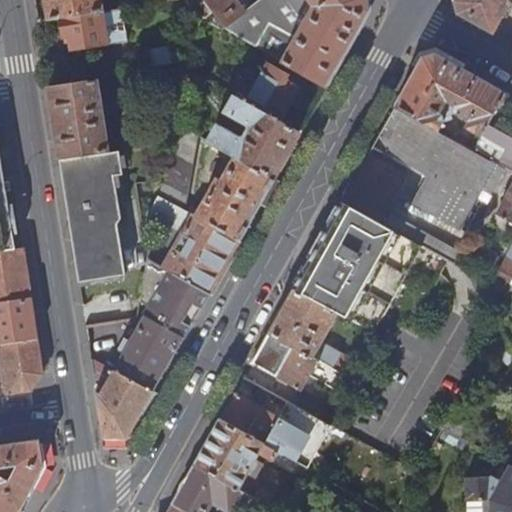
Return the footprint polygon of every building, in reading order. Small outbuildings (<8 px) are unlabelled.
[(61,17),(102,11),(100,0),(47,0),(50,19),(61,17)] [(124,0),(126,8),(144,6),(142,0),(124,0)] [(191,12),(185,0),(180,0),(176,1),(182,16),(191,12)] [(258,0),(244,11),(236,0),(201,0),(226,31),(325,86),(368,10),(367,0),(258,0)] [(457,13),(494,34),(511,3),(511,0),(455,0),(454,2),(457,13)] [(73,50),(127,42),(123,9),(102,11),(61,17),(64,37),(71,36),(73,50)] [(445,119),(444,117),(441,112),(448,102),(455,106),(454,109),(455,113),(468,121),(465,127),(482,137),(488,125),(506,93),(435,55),(423,57),(395,108),(439,131),(445,119)] [(267,64),(246,101),(280,121),(299,88),(285,80),(287,75),(267,64)] [(165,83),(180,81),(182,67),(164,69),(165,83)] [(180,81),(192,88),(199,76),(182,67),(180,81)] [(60,158),(109,152),(97,80),(49,87),(60,158)] [(225,151),(274,178),(299,131),(280,121),(246,101),(235,96),(225,112),(248,125),(249,128),(244,137),(240,138),(218,125),(209,141),(225,151)] [(455,113),(454,109),(455,106),(448,102),(441,112),(444,117),(455,113)] [(485,203),(505,167),(473,150),(468,147),(450,138),(439,131),(395,108),(384,128),(373,147),(426,177),(412,202),(459,229),(477,198),(485,203)] [(160,197),(185,211),(199,136),(173,121),(169,143),(161,181),(159,196),(160,197)] [(511,171),(511,138),(488,125),(482,137),(473,150),(505,167),(511,171)] [(450,138),(468,147),(473,137),(456,127),(450,138)] [(0,150),(0,250),(16,248),(0,150)] [(67,210),(79,283),(126,275),(117,224),(121,218),(114,175),(123,174),(119,150),(109,152),(60,158),(63,181),(65,191),(67,210)] [(238,240),(274,178),(225,151),(222,156),(233,163),(222,183),(218,181),(200,211),(192,207),(188,213),(238,240)] [(380,223),(407,176),(369,154),(342,202),(378,223),(380,223)] [(511,224),(511,187),(496,216),(511,224)] [(164,268),(208,293),(238,240),(188,213),(185,211),(160,197),(150,215),(183,233),(164,268)] [(368,331),(372,334),(423,247),(380,223),(378,223),(342,202),(316,248),(292,289),(336,313),(368,331)] [(16,248),(0,250),(0,301),(32,297),(24,246),(16,248)] [(511,249),(491,286),(511,297),(511,249)] [(164,268),(149,259),(142,296),(141,301),(149,306),(144,316),(183,337),(208,293),(164,268)] [(336,313),(292,289),(268,332),(333,369),(340,356),(320,344),(336,313)] [(32,297),(0,301),(0,341),(38,337),(32,297)] [(153,392),(183,337),(144,316),(143,317),(118,362),(90,349),(91,357),(114,369),(153,392)] [(301,390),(310,374),(336,390),(344,375),(333,369),(268,332),(251,363),(301,390)] [(38,337),(0,341),(0,351),(7,393),(32,389),(43,374),(38,337)] [(507,364),(511,356),(491,344),(488,348),(486,352),(507,364)] [(351,362),(340,356),(333,369),(344,375),(351,362)] [(127,436),(153,392),(114,369),(91,357),(95,384),(104,437),(127,436)] [(234,393),(218,420),(268,447),(271,440),(267,437),(278,417),(234,393)] [(238,488),(247,473),(254,477),(261,465),(254,461),(258,453),(271,461),(276,453),(276,452),(268,447),(218,420),(194,464),(238,488)] [(442,431),(428,422),(403,466),(417,475),(442,431)] [(303,430),(287,460),(303,468),(318,438),(303,430)] [(0,511),(19,511),(43,467),(39,440),(12,444),(0,445),(0,511)] [(238,488),(194,464),(171,503),(186,511),(207,511),(211,503),(226,511),(239,511),(241,510),(244,511),(278,511),(270,508),(255,499),(245,494),(245,493),(238,488)] [(511,511),(511,466),(501,484),(490,478),(466,478),(466,502),(483,502),(491,509),(490,511),(511,511)] [(258,492),(255,499),(270,508),(279,491),(268,485),(263,495),(258,492)] [(186,511),(171,503),(166,511),(186,511)]
